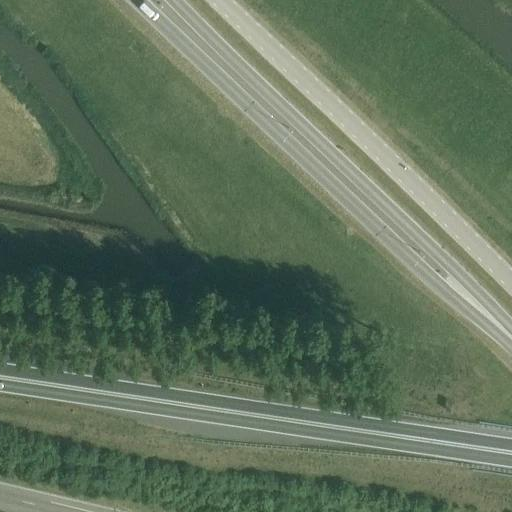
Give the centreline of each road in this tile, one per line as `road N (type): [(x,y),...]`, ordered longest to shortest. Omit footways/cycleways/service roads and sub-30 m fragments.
road 1 (trunk): [(511,452),(0,380)]
road 2 (secondary): [(130,0),(456,303),(511,340)]
road 3 (secondary): [(511,338),(470,286),(169,0)]
road 4 (unclassified): [(511,288),(217,0)]
